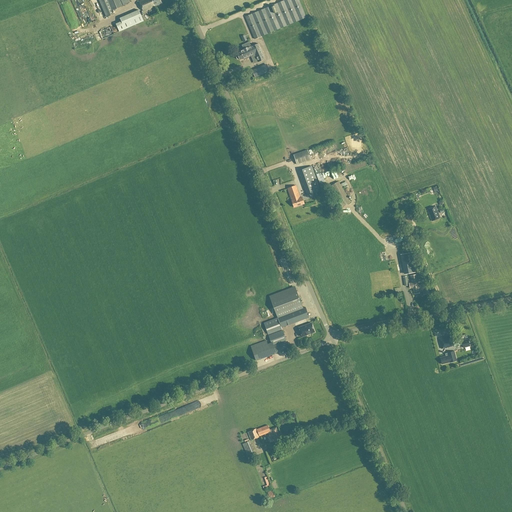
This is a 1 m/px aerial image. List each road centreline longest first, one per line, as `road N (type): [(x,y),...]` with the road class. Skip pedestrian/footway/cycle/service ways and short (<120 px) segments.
road 1 (unclassified): [(188,0),(331,338)]
road 2 (unclassified): [(0,467),(331,338)]
road 3 (unclassified): [(331,338),(405,511)]
road 4 (unclassified): [(331,338),(511,302)]
